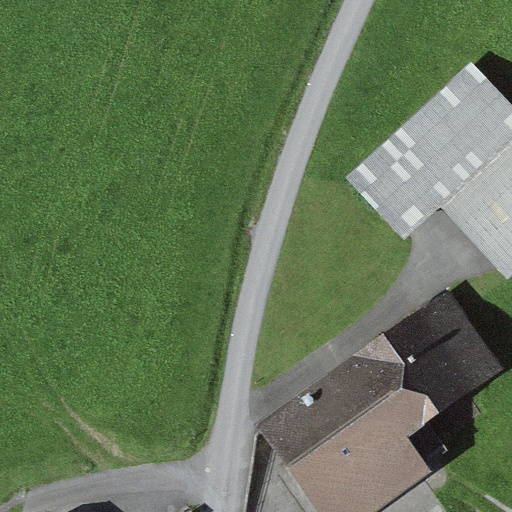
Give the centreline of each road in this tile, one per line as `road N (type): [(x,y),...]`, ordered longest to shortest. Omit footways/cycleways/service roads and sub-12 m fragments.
road 1 (unclassified): [(228,511),(254,286),(360,0)]
road 2 (track): [(234,468),(101,487),(23,511)]
